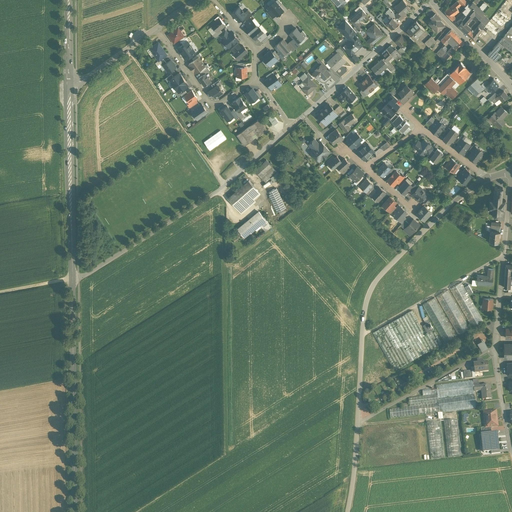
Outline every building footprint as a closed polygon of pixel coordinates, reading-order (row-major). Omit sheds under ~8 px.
[(330,0),(339,9),(349,0),(330,0)] [(279,6),(275,1),(269,7),(276,15),(277,16),(283,10),(279,6)] [(403,1),(399,4),(400,5),(397,8),(400,11),(403,14),(405,13),(406,13),(405,12),(410,9),(403,1)] [(457,1),(444,12),(450,17),(458,10),(457,8),(461,5),(457,1)] [(462,20),(458,25),(466,33),(469,30),(471,28),(467,25),(468,24),(467,22),(474,13),(479,18),(483,14),(484,13),(478,8),(472,2),(469,6),(472,9),(466,15),(462,20)] [(484,2),(478,8),(484,13),(489,7),(484,2)] [(468,4),(464,7),(465,8),(462,11),(465,14),(466,15),(472,9),(469,6),(468,4)] [(232,13),(239,21),(243,18),(246,15),(244,13),(239,7),(232,13)] [(276,15),(269,7),(267,8),(268,10),(266,12),(272,19),(276,15)] [(363,28),(358,22),(360,20),(359,20),(365,14),(366,15),(362,10),(362,11),(359,7),(355,11),(357,13),(349,19),(355,26),(359,31),(360,31),(361,30),(360,30),(363,28)] [(252,15),(248,10),(244,13),(246,15),(243,18),(245,21),(250,17),(252,15)] [(461,13),(458,10),(450,17),(452,20),(455,17),(455,18),(461,13)] [(399,12),(395,15),(400,20),(404,16),(403,14),(400,11),(399,11),(399,12)] [(461,13),(455,18),(455,17),(452,20),(455,23),(458,20),(459,20),(460,19),(465,14),(462,11),(461,13)] [(435,13),(430,17),(433,19),(429,23),(437,32),(444,25),(440,20),(441,19),(435,13)] [(490,20),(483,14),(479,18),(478,19),(481,22),(485,25),(490,20)] [(385,21),(379,15),(377,17),(382,23),(385,21)] [(245,21),(244,22),(248,27),(254,22),(250,17),(245,21)] [(219,18),(211,25),(217,32),(220,29),(225,25),(219,18)] [(389,20),(386,23),(391,30),(398,24),(392,18),(389,20)] [(356,32),(345,20),(340,25),(348,34),(350,35),(352,33),(354,34),(356,32)] [(248,27),(245,29),(250,34),(258,27),(254,22),(248,27)] [(416,22),(407,30),(415,39),(424,30),(416,22)] [(374,24),(367,30),(372,37),(369,40),(373,44),(383,35),(374,24)] [(258,27),(250,34),(255,39),(257,37),(263,32),(259,26),(258,27)] [(477,27),(472,33),(471,32),(468,35),(474,40),(482,30),(477,27)] [(184,36),(178,28),(168,35),(174,43),(179,40),(184,36)] [(294,38),(297,43),(298,42),(304,38),(300,33),(296,28),(290,34),(294,38)] [(220,29),(217,32),(213,35),(215,38),(218,35),(222,32),(220,29)] [(222,32),(218,35),(223,40),(229,35),(225,29),(222,32)] [(456,43),(449,49),(450,50),(448,52),(448,53),(452,56),(460,47),(464,43),(451,30),(447,33),(447,34),(452,38),(456,43)] [(511,33),(508,31),(499,42),(502,45),(511,52),(511,33)] [(263,32),(257,37),(261,41),(267,36),(263,32)] [(223,40),(228,47),(238,39),(232,33),(229,35),(223,40)] [(352,33),(350,35),(348,34),(346,36),(349,40),(342,46),(350,55),(353,53),(355,52),(355,50),(356,48),(359,48),(363,44),(358,39),(358,38),(358,37),(357,36),(355,36),(354,34),(352,33)] [(447,34),(441,40),(445,45),(452,38),(447,34)] [(396,41),(401,47),(402,48),(408,43),(408,42),(407,40),(402,36),(396,41)] [(431,37),(424,43),(427,46),(429,48),(435,41),(431,37)] [(289,42),(295,49),(300,44),(298,42),(297,43),(294,38),(289,42)] [(409,38),(407,40),(408,42),(408,43),(411,46),(415,43),(409,38)] [(283,39),(279,43),(287,52),(291,49),(291,48),(287,44),(283,39)] [(187,41),(180,46),(177,48),(185,59),(195,53),(187,41)] [(499,42),(488,54),(495,61),(498,58),(500,60),(502,57),(496,51),(502,45),(499,42)] [(167,55),(158,43),(150,49),(158,61),(159,61),(163,58),(167,55)] [(283,55),(287,52),(279,43),(275,46),(279,51),(283,56),(283,55)] [(237,44),(231,49),(234,52),(240,47),(237,44)] [(234,52),(234,53),(238,59),(247,51),(243,45),(240,47),(234,52)] [(391,45),(387,49),(392,56),(396,60),(401,55),(397,50),(395,48),(394,49),(391,45)] [(345,54),(339,47),(336,50),(337,52),(338,52),(342,56),(345,54)] [(387,49),(382,54),(385,57),(388,60),(392,56),(387,49)] [(448,52),(445,49),(442,52),(444,54),(440,58),(445,62),(452,56),(448,53),(448,52)] [(270,51),(266,54),(274,63),(278,59),(277,59),(272,53),(270,51)] [(279,51),(277,53),(280,57),(282,60),(285,57),(283,55),(283,56),(279,51)] [(337,52),(334,55),(335,56),(328,63),(331,66),(334,70),(342,64),(346,61),(342,56),(338,52),(337,52)] [(353,53),(350,55),(348,57),(354,63),(358,59),(353,53)] [(270,66),(274,63),(266,54),(262,57),(265,60),(270,66)] [(194,61),(189,64),(192,69),(202,62),(199,57),(194,61)] [(382,59),(371,68),(377,75),(387,66),(388,66),(386,63),(382,59)] [(168,73),(176,68),(170,60),(166,63),(163,66),(168,73)] [(396,69),(388,61),(386,63),(388,66),(387,66),(392,72),(396,69)] [(202,62),(192,69),(195,73),(200,69),(205,66),(202,62)] [(465,67),(460,62),(450,73),(459,82),(460,82),(469,72),(465,67)] [(324,67),(321,64),(321,65),(316,69),(316,70),(313,73),(317,78),(321,75),(324,79),(330,74),(324,67)] [(237,68),(236,68),(237,77),(247,77),(246,67),(244,67),(237,68)] [(173,77),(170,80),(171,81),(174,86),(184,79),(181,76),(179,73),(173,77)] [(447,74),(437,84),(431,78),(425,84),(434,93),(438,89),(443,94),(445,93),(452,99),(458,93),(454,89),(461,83),(460,82),(459,82),(450,73),(448,75),(447,74)] [(171,74),(165,79),(168,83),(171,81),(170,80),(173,77),(171,74)] [(211,82),(205,74),(202,76),(199,78),(204,86),(211,82)] [(265,81),(268,85),(277,78),(274,74),(274,75),(268,79),(265,81)] [(473,82),(471,84),(477,91),(479,93),(487,86),(486,84),(488,83),(480,75),(473,82)] [(368,76),(359,84),(363,89),(367,94),(377,86),(372,81),(368,76)] [(308,77),(303,81),(306,85),(302,89),(307,95),(316,86),(308,77)] [(280,83),(277,78),(268,85),(271,89),(274,87),(280,83)] [(381,83),(376,78),(372,81),(377,86),(381,83)] [(184,79),(174,86),(177,91),(178,92),(182,89),(188,85),(186,83),(184,79)] [(488,83),(486,84),(487,86),(489,88),(491,91),(498,85),(493,79),(488,83)] [(218,80),(211,85),(213,88),(218,85),(218,86),(221,84),(218,80)] [(213,88),(208,92),(212,98),(214,96),(215,98),(223,93),(218,86),(218,85),(213,88)] [(406,85),(398,93),(402,96),(401,97),(401,100),(403,102),(413,92),(406,85)] [(356,97),(348,88),(344,91),(341,93),(346,99),(349,102),(356,97)] [(252,89),(249,91),(248,92),(247,92),(245,94),(251,102),(258,97),(255,93),(252,89)] [(192,90),(184,96),(190,103),(195,99),(197,98),(192,90)] [(498,96),(495,99),(497,101),(499,99),(502,102),(508,96),(503,91),(498,96)] [(495,93),(488,99),(491,102),(492,101),(494,103),(497,101),(495,99),(498,96),(495,93)] [(346,99),(341,94),(337,98),(341,104),(346,99)] [(482,94),(478,98),(483,104),(487,100),(482,94)] [(240,97),(232,103),(238,110),(239,112),(240,111),(246,107),(240,97)] [(190,103),(188,104),(190,108),(197,103),(195,99),(190,103)] [(391,99),(386,104),(394,112),(399,106),(395,102),(392,99),(391,99)] [(192,110),(191,111),(197,119),(207,113),(205,111),(206,110),(201,104),(199,105),(192,110)] [(334,110),(329,104),(323,110),(331,118),(336,113),(337,113),(334,110)] [(394,112),(386,104),(381,110),(383,112),(383,114),(385,114),(388,117),(394,112)] [(339,105),(334,110),(337,113),(336,113),(341,118),(347,113),(339,105)] [(230,112),(227,106),(220,111),(227,121),(234,116),(230,112)] [(502,107),(496,113),(495,112),(491,117),(489,119),(492,122),(499,129),(506,122),(502,119),(508,113),(502,107)] [(235,112),(233,109),(230,112),(234,116),(235,119),(239,117),(235,112)] [(240,111),(239,112),(238,110),(235,112),(239,117),(240,119),(244,117),(240,111)] [(331,118),(323,110),(317,115),(322,121),(325,124),(331,118)] [(352,114),(344,120),(343,119),(339,123),(345,132),(350,129),(348,126),(356,120),(352,114)] [(273,115),(268,118),(273,125),(278,122),(273,115)] [(409,125),(399,115),(398,117),(392,122),(396,126),(395,127),(398,130),(399,129),(402,132),(407,127),(409,125)] [(387,117),(382,123),(384,126),(390,120),(387,117)] [(432,118),(431,117),(426,123),(431,127),(436,121),(432,118)] [(259,119),(250,125),(250,126),(256,133),(258,136),(267,130),(259,119)] [(438,122),(436,121),(431,127),(430,129),(438,135),(445,126),(439,121),(438,122)] [(256,133),(250,126),(246,129),(251,136),(256,133)] [(246,129),(246,128),(237,135),(244,146),(253,139),(251,136),(246,129)] [(445,137),(443,139),(449,144),(451,140),(452,141),(456,137),(455,136),(457,132),(452,128),(450,130),(445,137)] [(337,132),(332,136),(329,138),(333,144),(337,141),(342,137),(337,132)] [(356,132),(353,134),(348,139),(346,141),(349,145),(359,135),(356,132)] [(463,134),(456,142),(459,144),(462,139),(463,140),(466,136),(463,134)] [(359,135),(349,145),(352,148),(354,146),(359,141),(362,139),(359,135)] [(314,139),(308,144),(313,149),(318,144),(314,139)] [(463,140),(462,139),(459,144),(456,147),(459,150),(463,154),(469,145),(463,140)] [(424,140),(421,143),(418,141),(413,147),(424,155),(425,152),(430,146),(431,145),(424,140)] [(386,142),(380,147),(383,151),(390,146),(386,142)] [(361,144),(356,148),(359,151),(365,145),(362,143),(361,144)] [(324,145),(322,145),(322,144),(318,144),(313,149),(310,151),(313,155),(318,162),(320,160),(320,161),(323,158),(324,158),(326,156),(326,155),(330,152),(324,145)] [(359,151),(357,153),(359,155),(360,154),(365,160),(374,151),(373,152),(367,145),(367,144),(365,145),(359,151)] [(434,149),(430,146),(425,152),(429,155),(432,150),(434,149)] [(472,152),(468,157),(475,162),(479,158),(480,158),(481,156),(481,154),(482,154),(480,153),(479,150),(476,147),(472,152)] [(435,152),(430,158),(430,159),(436,162),(443,153),(437,149),(435,152)] [(334,159),(329,164),(333,169),(337,166),(341,162),(337,157),(334,159)] [(341,162),(337,166),(341,171),(347,166),(349,164),(345,159),(341,162)] [(447,159),(442,166),(445,168),(446,166),(450,161),(447,159)] [(450,161),(446,166),(450,169),(450,171),(452,172),(453,172),(459,164),(451,159),(450,161)] [(266,160),(255,170),(266,183),(278,173),(266,160)] [(384,163),(377,171),(383,176),(386,172),(390,168),(384,163)] [(353,172),(349,175),(350,176),(351,175),(353,177),(353,179),(356,181),(361,175),(363,173),(357,167),(353,172)] [(462,172),(459,177),(463,180),(461,181),(466,184),(472,176),(468,174),(468,172),(469,171),(465,168),(462,172)] [(401,176),(396,171),(387,180),(393,186),(397,182),(402,176),(401,176)] [(361,175),(356,181),(355,182),(357,184),(363,177),(361,175)] [(402,176),(397,182),(399,184),(405,177),(402,175),(401,176),(402,176)] [(373,184),(366,179),(360,186),(366,192),(371,187),(373,184)] [(260,193),(249,181),(228,199),(241,213),(248,207),(246,205),(260,193)] [(410,185),(406,181),(398,189),(404,194),(408,190),(412,186),(410,185)] [(500,186),(497,186),(496,187),(497,187),(497,188),(495,187),(494,187),(494,188),(494,190),(493,190),(493,191),(494,191),(493,195),(492,195),(492,196),(493,196),(493,200),(490,199),(489,199),(489,200),(489,207),(488,207),(488,208),(489,208),(488,213),(491,213),(491,214),(492,214),(494,216),(493,217),(494,217),(494,216),(497,217),(497,218),(498,217),(498,216),(500,215),(501,215),(501,214),(504,215),(504,210),(504,209),(505,209),(505,208),(504,208),(505,202),(506,201),(505,201),(505,200),(504,200),(504,201),(501,200),(502,196),(503,197),(503,196),(502,196),(502,192),(503,192),(503,191),(502,191),(502,190),(502,189),(502,188),(501,188),(500,188),(500,187),(500,186)] [(376,191),(372,195),(372,196),(378,201),(380,199),(381,199),(382,198),(382,197),(385,193),(379,187),(376,191)] [(422,191),(418,188),(415,191),(412,195),(416,198),(420,201),(421,200),(427,193),(426,194),(422,190),(422,191)] [(284,209),(274,189),(269,192),(278,211),(284,209)] [(368,194),(367,196),(370,198),(372,196),(372,195),(376,191),(373,189),(368,194)] [(427,193),(421,200),(424,202),(429,196),(430,195),(427,193)] [(396,203),(390,197),(382,205),(385,208),(387,208),(389,210),(393,206),(396,203)] [(431,213),(424,206),(417,214),(424,221),(431,213)] [(396,212),(393,215),(400,221),(404,217),(407,213),(400,207),(396,212)] [(272,227),(259,212),(253,217),(259,224),(266,232),(272,227)] [(253,217),(245,224),(245,223),(237,229),(244,237),(250,232),(250,233),(255,229),(254,228),(259,224),(253,217)] [(409,224),(406,228),(412,233),(419,225),(413,219),(409,224)] [(402,223),(400,225),(404,230),(406,228),(409,224),(405,220),(402,223)] [(500,231),(490,230),(490,231),(489,241),(499,242),(500,231)] [(494,270),(488,269),(487,277),(477,276),(477,281),(479,282),(479,284),(492,285),(494,270)] [(483,321),(461,282),(449,289),(471,327),(483,321)] [(470,328),(448,290),(436,297),(458,335),(470,328)] [(456,336),(434,298),(422,305),(444,343),(456,336)] [(490,299),(483,298),(483,305),(484,305),(484,308),(485,308),(484,308),(487,308),(492,308),(492,299),(490,299)] [(412,311),(373,333),(394,371),(433,349),(425,334),(412,311)] [(442,343),(429,322),(428,320),(425,321),(427,323),(423,325),(427,332),(425,334),(433,349),(442,343)] [(490,347),(486,340),(480,343),(484,350),(490,347)] [(483,360),(477,361),(477,364),(473,365),(475,374),(488,372),(487,363),(483,364),(483,360)] [(471,371),(463,372),(464,379),(472,378),(471,371)] [(473,381),(436,385),(436,389),(434,389),(433,388),(432,388),(432,389),(425,390),(422,391),(423,396),(411,398),(408,399),(409,407),(392,409),(389,410),(390,419),(476,408),(473,381)] [(479,384),(473,384),(474,392),(481,391),(481,386),(479,386),(479,384)] [(490,385),(481,386),(481,391),(483,400),(491,399),(490,389),(491,389),(490,385)] [(496,411),(484,413),(485,421),(486,421),(487,428),(485,428),(491,428),(497,427),(495,417),(496,417),(496,411)] [(456,412),(442,413),(443,421),(457,420),(456,412)] [(457,420),(443,421),(448,458),(462,456),(457,420)] [(440,422),(426,423),(431,460),(445,458),(440,422)] [(484,436),(481,436),(483,452),(491,451),(498,451),(498,450),(496,434),(490,435),(484,436)]
